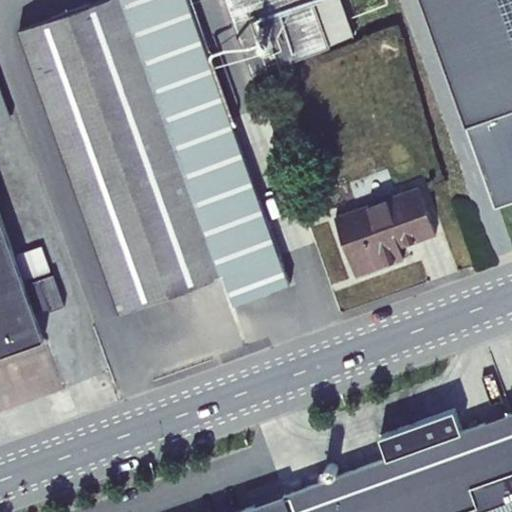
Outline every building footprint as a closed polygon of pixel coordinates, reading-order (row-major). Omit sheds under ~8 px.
[(187,0),(97,0),(18,28),(120,312),(224,275),(234,303),(290,283),(187,0)] [(226,0),(253,73),(355,35),(342,0),(226,0)] [(511,0),(423,0),(496,203),(511,197),(511,0)] [(380,40),(377,56),(394,60),(397,43),(380,40)] [(419,185),(334,215),(356,275),(404,258),(399,246),(436,233),(419,185)] [(0,214),(0,353),(44,338),(34,312),(49,307),(50,311),(64,305),(54,273),(25,284),(0,214)] [(41,245),(16,254),(26,280),(50,271),(41,245)] [(387,457),(234,511),(511,511),(511,412),(463,430),(455,407),(379,434),(387,457)]
